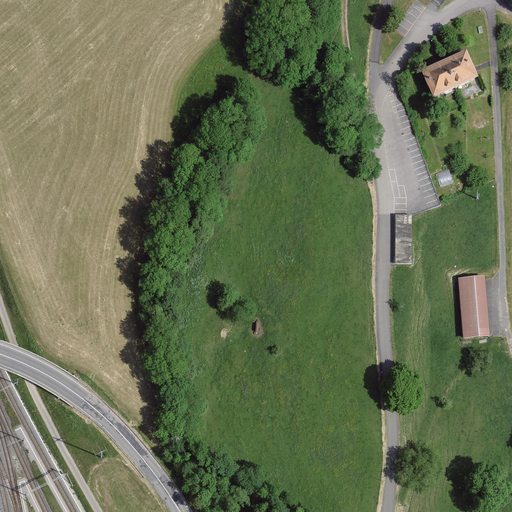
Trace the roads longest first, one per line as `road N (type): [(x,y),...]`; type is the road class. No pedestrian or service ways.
road 1 (unclassified): [(375,87),(393,446),(388,511)]
road 2 (track): [(489,4),(509,333)]
road 3 (primary): [(0,354),(64,385),(106,418),(180,511)]
road 4 (track): [(0,303),(32,390),(97,511)]
road 5 (residential): [(469,0),(428,25),(375,87)]
